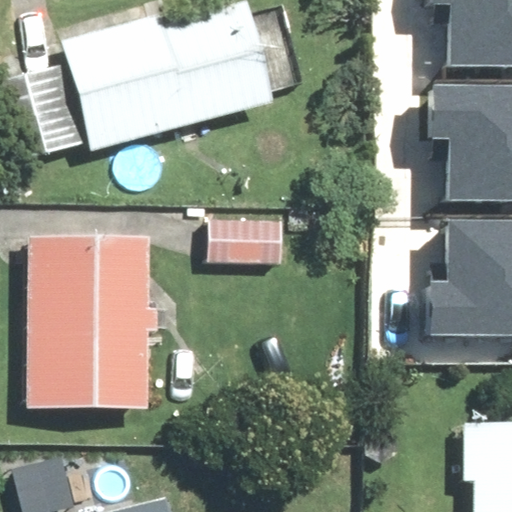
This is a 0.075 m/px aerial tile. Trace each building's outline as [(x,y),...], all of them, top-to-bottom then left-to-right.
[(511,0),(428,0),(429,15),(448,16),(447,66),(511,66),(511,0)] [(0,79),(0,183),(257,115),(231,18),(0,79)] [(511,82),(428,82),(428,144),(447,144),(446,195),(511,195),(511,82)] [(430,271),(430,333),(511,333),(511,220),(449,220),(449,271),(430,271)] [(189,226),(189,272),(267,273),(268,226),(189,226)] [(10,250),(8,418),(132,420),(133,251),(10,250)] [(511,511),(511,427),(451,427),(450,511),(511,511)] [(153,511),(148,494),(85,511),(153,511)]
